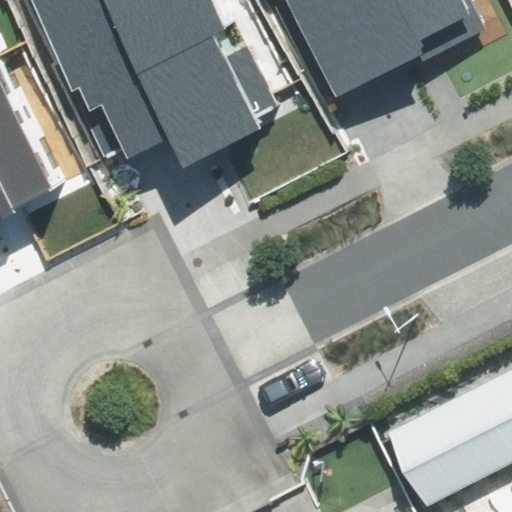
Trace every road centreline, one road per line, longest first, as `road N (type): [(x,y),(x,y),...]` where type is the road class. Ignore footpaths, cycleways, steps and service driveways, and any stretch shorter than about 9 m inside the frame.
road 1 (residential): [(202,365),(200,420),(163,462),(121,472),(97,467),(57,438),(42,391),(46,366),(71,328),(91,316),(137,310),(179,330),(193,348)]
road 2 (residential): [(193,348),(511,194)]
